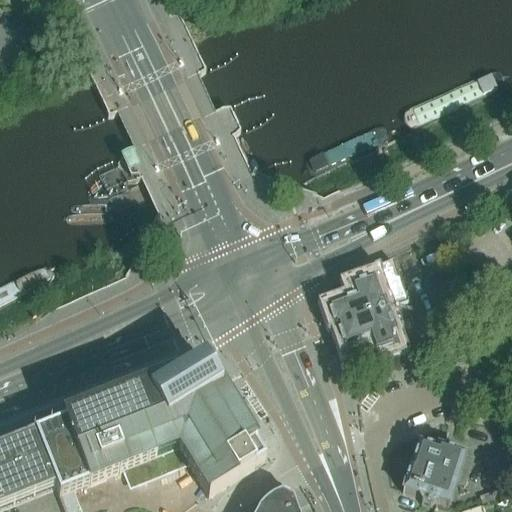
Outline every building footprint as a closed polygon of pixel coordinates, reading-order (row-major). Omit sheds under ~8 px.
[(498,69),(401,114),(410,134),(508,89),(498,69)] [(387,123),(302,163),(310,180),(395,141),(387,123)] [(131,157),(130,157),(123,161),(129,173),(136,169),(131,157)] [(32,270),(0,286),(0,307),(40,288),(32,270)] [(394,358),(393,354),(397,353),(391,337),(394,336),(383,307),(395,303),(391,292),(386,279),(372,284),(372,283),(351,291),(349,291),(353,303),(326,312),(326,314),(327,314),(333,332),(333,333),(333,334),(335,334),(342,352),(342,353),(342,354),(360,348),(363,355),(363,357),(371,354),(373,359),(372,359),(373,361),(377,360),(382,362),(394,358)] [(254,472),(265,465),(219,391),(218,391),(203,368),(177,382),(153,391),(34,439),(55,492),(59,502),(132,472),(138,488),(187,468),(208,501),(238,483),(237,483),(254,472)] [(0,511),(4,511),(55,492),(34,439),(0,452),(0,511)] [(410,472),(402,496),(417,501),(421,508),(429,511),(436,507),(448,510),(455,488),(462,490),(470,464),(463,461),(463,460),(436,452),(435,455),(418,450),(411,472),(410,472)] [(259,511),(294,511),(293,505),(278,498),(273,501),(270,503),(267,505),(264,507),(259,511)]
